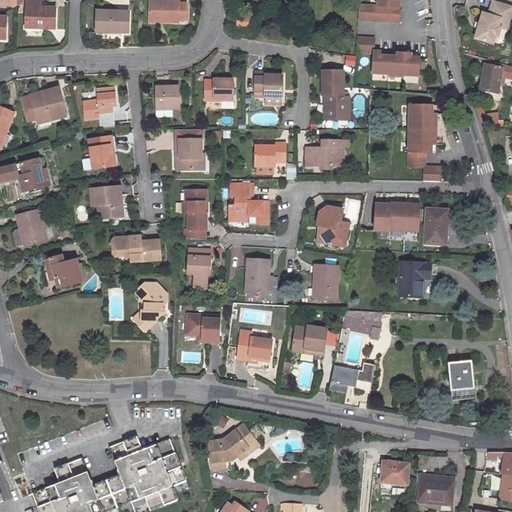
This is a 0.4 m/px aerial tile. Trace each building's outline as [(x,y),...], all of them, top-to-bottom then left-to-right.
[(27,0),(26,27),(56,28),(56,8),(42,7),(42,0),(27,0)] [(164,22),(180,23),(180,19),(186,20),(187,4),(180,3),(180,1),(157,0),(150,0),(150,18),(164,19),(164,22)] [(377,0),(377,6),(360,5),(359,20),(399,22),(399,19),(400,19),(400,10),(399,10),(400,0),(398,0),(377,0)] [(494,34),(496,25),(494,24),(497,17),(505,19),(509,4),(495,0),(489,0),(485,13),(480,11),(472,36),(489,41),(492,33),(494,34)] [(96,31),(129,33),(129,18),(115,18),(115,11),(97,11),(96,31)] [(496,25),(503,27),(505,19),(497,17),(494,24),(496,25)] [(238,26),(248,27),(249,19),(239,18),(238,26)] [(403,58),(387,57),(387,54),(380,54),(381,51),(374,51),(374,38),(358,38),(357,52),(374,53),(373,76),(425,77),(426,59),(418,58),(418,55),(404,54),(403,58)] [(485,64),(480,90),(498,93),(500,85),(502,73),(505,74),(511,75),(511,67),(495,62),(494,66),(485,64)] [(344,93),(345,72),(324,71),(324,95),(326,95),(326,104),(332,104),(332,107),(330,107),(329,120),(339,121),(339,117),(350,117),(350,99),(349,99),(344,99),(344,93)] [(267,98),(282,98),(283,98),(284,76),(277,76),(267,76),(267,73),(256,73),(256,97),(267,98)] [(206,101),(224,101),(224,98),(234,98),(234,80),(215,80),(215,82),(206,82),(206,101)] [(158,88),(158,109),(158,117),(173,117),(173,109),(180,109),(180,87),(158,88)] [(52,121),(68,117),(61,88),(45,92),(45,94),(42,95),(42,93),(32,96),(32,97),(22,99),(28,121),(37,119),(38,120),(51,117),(52,121)] [(97,89),(99,104),(93,105),(93,114),(100,113),(101,128),(115,127),(114,114),(111,114),(110,107),(113,107),(117,107),(116,88),(97,89)] [(410,105),(408,167),(424,167),(425,153),(431,153),(432,137),(436,137),(436,122),(432,122),(433,105),(410,105)] [(0,148),(2,144),(6,133),(15,114),(14,113),(5,109),(0,107),(0,148)] [(476,109),(479,117),(485,115),(482,107),(476,109)] [(498,125),(493,112),(485,115),(488,124),(498,125)] [(488,124),(485,115),(479,117),(481,124),(488,124)] [(6,146),(11,135),(6,133),(2,144),(6,146)] [(90,140),(95,169),(115,166),(112,146),(115,146),(113,137),(90,140)] [(178,141),(178,160),(181,160),(181,171),(205,170),(205,156),(202,156),(202,140),(178,141)] [(328,148),(322,148),(307,147),(307,167),(321,167),(320,170),(333,171),(333,167),(339,167),(340,148),(345,148),(350,149),(350,140),(329,140),(328,148)] [(256,166),(275,166),(276,162),(286,163),(287,143),(276,143),(276,146),(268,146),(256,146),(256,166)] [(28,176),(29,181),(28,181),(30,191),(51,186),(47,171),(45,171),(42,160),(18,166),(21,178),(28,176)] [(424,182),(440,182),(441,168),(424,167),(424,182)] [(21,178),(24,192),(30,191),(28,181),(29,181),(28,176),(21,178)] [(230,217),(250,217),(250,222),(250,224),(269,224),(269,203),(254,203),(251,203),(251,197),(254,197),(254,186),(232,186),(232,198),(237,198),(237,206),(230,205),(230,217)] [(123,218),(120,187),(91,190),(93,206),(99,206),(103,205),(104,220),(123,218)] [(189,213),(189,230),(208,230),(208,208),(206,208),(206,202),(209,202),(209,191),(187,191),(187,203),(189,203),(189,213)] [(424,232),(424,202),(378,202),(379,232),(424,232)] [(319,232),(326,243),(337,246),(347,239),(349,230),(345,229),(346,222),(341,221),(344,209),(328,206),(320,212),(317,225),(321,226),(324,226),(323,230),(319,232)] [(428,209),(425,244),(447,245),(449,211),(428,209)] [(22,230),(26,246),(47,240),(40,211),(18,217),(22,230)] [(14,235),(17,248),(26,246),(22,230),(17,232),(14,235)] [(188,239),(208,240),(208,230),(189,230),(188,230),(188,239)] [(319,232),(317,241),(326,243),(319,232)] [(142,237),(130,238),(131,240),(124,240),(123,238),(115,239),(110,245),(113,247),(117,252),(117,257),(123,257),(133,263),(161,261),(160,241),(142,243),(142,237)] [(345,247),(347,239),(337,246),(345,247)] [(191,249),(189,274),(196,275),(195,290),(208,291),(209,276),(209,267),(211,267),(212,250),(191,249)] [(55,272),(57,279),(59,287),(85,281),(81,264),(79,265),(76,265),(75,261),(65,263),(63,256),(47,260),(50,273),(55,272)] [(249,260),(247,293),(269,294),(270,277),(271,261),(249,260)] [(423,298),(424,278),(429,279),(429,275),(437,275),(437,264),(402,262),(400,297),(423,298)] [(336,299),(339,266),(316,265),(315,283),(318,284),(317,298),(336,299)] [(167,296),(155,284),(146,284),(138,291),(142,295),(142,296),(147,303),(147,309),(142,309),(143,319),(139,322),(146,330),(164,314),(162,312),(161,305),(166,302),(167,296)] [(134,316),(139,322),(143,319),(142,309),(134,316)] [(383,312),(345,310),(342,327),(372,333),(373,328),(380,330),(381,322),(383,312)] [(200,337),(204,337),(204,343),(219,343),(221,317),(189,316),(188,336),(200,337)] [(306,350),(325,353),(326,345),(322,345),(325,330),(309,327),(309,329),(297,327),(293,352),(305,354),(306,350)] [(378,340),(380,330),(373,328),(372,333),(371,339),(378,340)] [(259,358),(270,360),(273,342),(252,339),(253,334),(242,332),(238,360),(249,362),(249,365),(258,366),(258,361),(259,358)] [(184,352),(184,362),(203,363),(203,353),(184,352)] [(449,363),(452,401),(464,400),(464,394),(475,393),(472,361),(449,363)] [(335,366),(330,391),(347,394),(348,386),(356,388),(360,371),(335,366)] [(237,455),(256,442),(244,426),(224,441),(209,443),(213,470),(226,468),(225,460),(233,459),(237,455)] [(131,440),(136,453),(143,451),(138,437),(131,440)] [(121,475),(94,486),(83,459),(62,467),(68,480),(60,483),(33,494),(40,511),(108,511),(132,503),(135,511),(148,511),(179,500),(173,486),(187,481),(171,440),(143,451),(136,453),(131,440),(111,448),(116,462),(119,460),(125,474),(121,475)] [(241,460),(259,446),(256,442),(237,455),(241,460)] [(504,475),(499,500),(511,500),(511,453),(505,453),(505,456),(502,474),(504,475)] [(116,462),(121,475),(125,474),(119,460),(116,462)] [(383,461),(380,482),(398,484),(407,485),(409,464),(383,461)] [(55,470),(60,483),(68,480),(62,467),(55,470)] [(419,501),(436,503),(436,501),(441,501),(441,503),(451,504),(453,480),(431,477),(430,480),(421,479),(419,501)] [(249,511),(236,503),(233,507),(229,504),(222,511),(249,511)]
